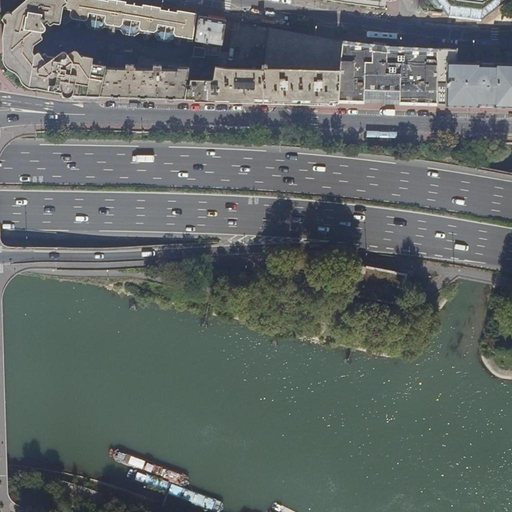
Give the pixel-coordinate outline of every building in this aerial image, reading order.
[(33,88),(37,88),(59,92),(66,93),(77,95),(100,96),(107,67),(86,64),(80,54),(77,52),(75,52),(69,55),(65,52),(63,52),(55,57),(49,56),(47,55),(45,54),(42,55),(40,53),(39,53),(35,55),(33,52),(35,46),(44,39),(44,37),(53,29),(51,26),(58,21),(59,21),(61,9),(71,11),(71,16),(73,19),(85,21),(89,19),(89,14),(106,17),(106,23),(109,25),(119,27),(123,25),(124,20),(141,23),(140,29),(143,31),(153,33),(158,31),(159,26),(175,28),(174,34),(177,37),(194,40),(197,16),(161,10),(101,0),(26,0),(13,12),(12,14),(7,18),(6,19),(6,23),(8,26),(8,30),(13,30),(12,43),(7,46),(4,55),(4,61),(6,64),(8,67),(10,68),(12,69),(15,71),(20,75),(22,80),(23,82),(25,85),(26,86),(30,87),(33,88)] [(438,13),(450,15),(451,4),(447,0),(420,0),(419,11),(438,13)] [(447,0),(451,4),(450,15),(459,16),(481,19),(489,13),(506,0),(447,0)] [(89,19),(85,21),(90,29),(102,31),(109,25),(106,23),(106,17),(89,14),(89,19)] [(222,45),(225,21),(215,19),(199,17),(196,41),(222,45)] [(123,25),(119,27),(124,35),(135,37),(143,31),(140,29),(141,23),(124,20),(123,25)] [(8,26),(6,23),(3,38),(4,55),(7,46),(12,43),(13,30),(8,30),(8,26)] [(169,43),(177,37),(174,34),(175,28),(159,26),(158,31),(153,33),(158,41),(169,43)] [(340,72),(343,41),(292,32),(269,28),(264,66),(263,100),(293,101),(302,101),(338,103),(340,72)] [(437,71),(438,49),(388,47),(379,46),(365,44),(343,41),(340,72),(338,103),(351,103),(384,104),(388,104),(426,105),(437,106),(437,71)] [(195,47),(193,57),(205,57),(205,56),(213,56),(213,50),(195,47)] [(511,66),(499,66),(456,65),(457,50),(453,50),(448,49),(448,53),(442,53),(443,49),(438,49),(437,71),(438,103),(447,103),(447,106),(472,107),(479,107),(480,104),(495,105),(495,107),(511,107),(511,66)] [(147,98),(185,99),(187,84),(189,68),(174,68),(174,70),(162,70),(161,66),(154,66),(153,69),(133,69),(133,65),(134,65),(136,56),(111,52),(107,67),(100,96),(144,97),(147,98)] [(229,100),(263,100),(264,66),(262,66),(261,70),(228,69),(215,67),(213,81),(190,80),(190,84),(188,84),(187,84),(185,99),(229,100)] [(409,274),(362,265),(356,295),(402,304),(409,274)]
